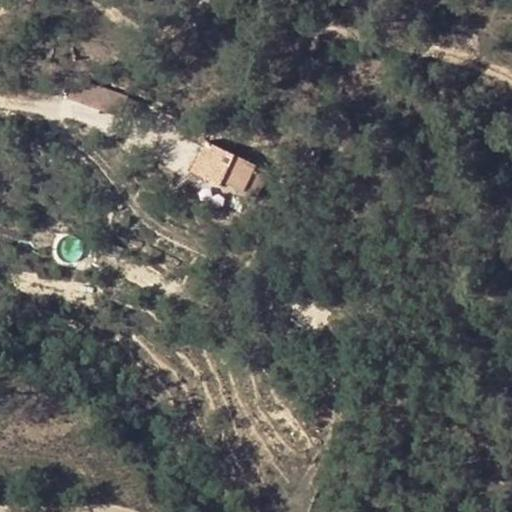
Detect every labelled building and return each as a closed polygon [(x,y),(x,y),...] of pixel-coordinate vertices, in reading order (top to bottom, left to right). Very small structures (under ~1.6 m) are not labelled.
[(79,78),(71,100),(118,119),(127,96),(79,78)] [(232,157),(215,148),(200,179),(226,193),(229,186),(226,184),(230,174),(226,172),(232,157)] [(262,203),(273,177),(232,157),(226,172),(230,174),(226,184),(229,186),(262,203)] [(247,205),(243,223),(251,226),(256,208),(247,205)] [(274,216),(266,232),(287,242),(295,227),(274,216)]
